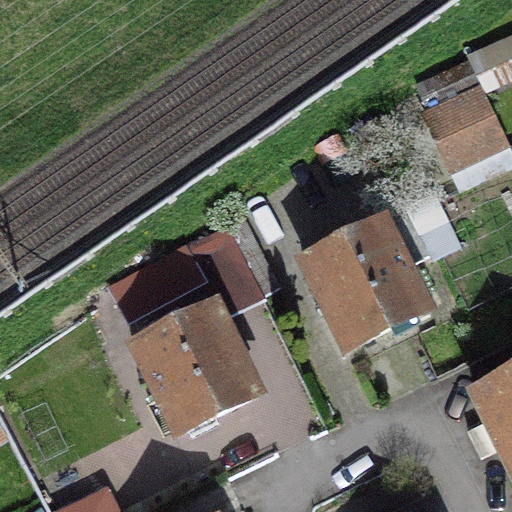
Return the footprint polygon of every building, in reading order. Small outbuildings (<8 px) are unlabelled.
[(444,122),(468,173),(511,152),(511,140),(493,100),(444,122)] [(399,224),(308,265),(351,359),(442,318),(399,224)] [(250,315),(161,353),(197,435),(285,396),(250,315)] [(511,383),(493,393),(511,432),(511,383)] [(121,511),(116,502),(94,511),(121,511)]
